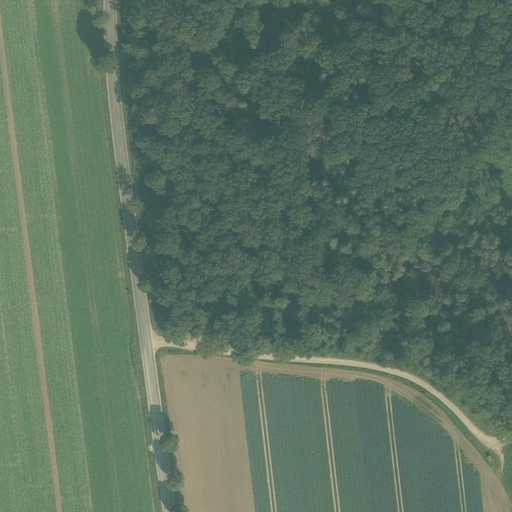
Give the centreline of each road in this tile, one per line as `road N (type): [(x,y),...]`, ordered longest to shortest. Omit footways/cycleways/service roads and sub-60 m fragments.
road 1 (tertiary): [(168,511),(115,117),(108,0)]
road 2 (track): [(144,338),(350,362),(420,381),(497,451),(511,438)]
